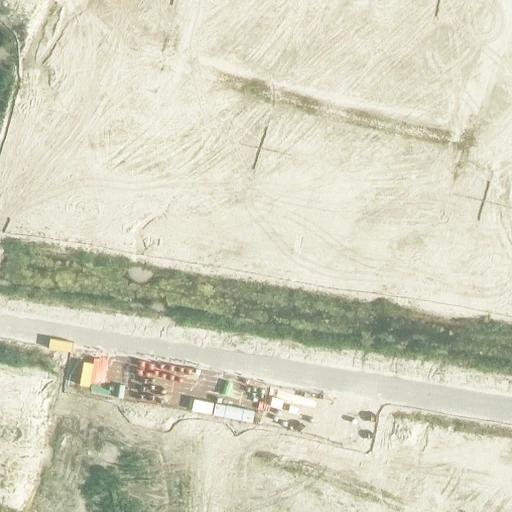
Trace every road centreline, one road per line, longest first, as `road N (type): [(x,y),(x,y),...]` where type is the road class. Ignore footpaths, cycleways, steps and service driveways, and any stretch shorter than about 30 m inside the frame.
road 1 (residential): [(180,0),(162,60),(460,130),(505,0)]
road 2 (residential): [(0,438),(201,511)]
road 3 (residential): [(284,511),(304,458),(451,511)]
